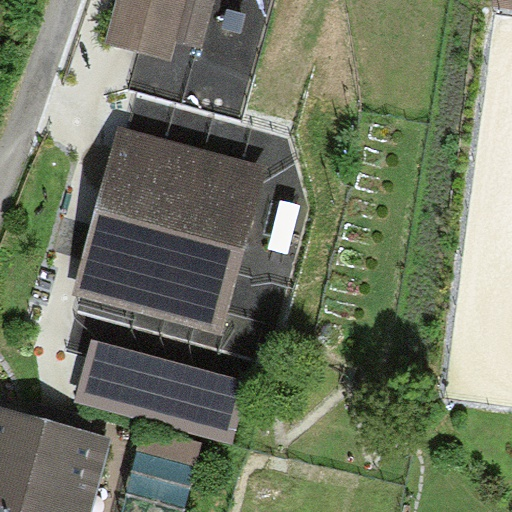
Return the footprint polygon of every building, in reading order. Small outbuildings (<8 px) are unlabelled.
[(121,0),(112,46),(169,58),(172,40),(180,0),(121,0)] [(180,0),(172,40),(195,45),(204,0),(180,0)] [(255,86),(210,80),(214,51),(182,46),(180,60),(142,55),(137,93),(252,108),(255,86)] [(119,140),(84,293),(223,324),(258,172),(119,140)] [(232,398),(100,364),(90,404),(221,438),(232,398)] [(0,511),(79,511),(96,444),(0,420),(0,511)] [(145,434),(139,454),(190,469),(196,449),(145,434)]
